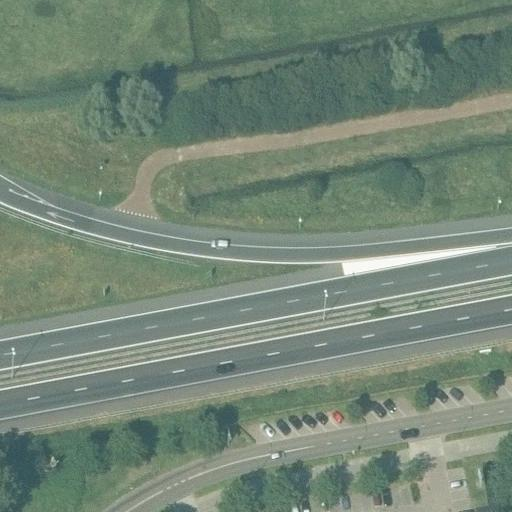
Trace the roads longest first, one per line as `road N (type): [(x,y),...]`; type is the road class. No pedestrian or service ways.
road 1 (motorway): [(511,255),(228,253),(123,235),(0,191)]
road 2 (motorway): [(0,402),(511,307)]
road 3 (motorway): [(511,263),(0,357)]
road 4 (secondary): [(133,511),(229,467),(511,411)]
